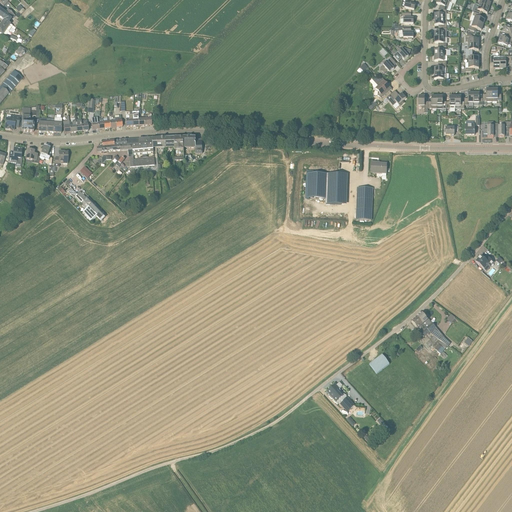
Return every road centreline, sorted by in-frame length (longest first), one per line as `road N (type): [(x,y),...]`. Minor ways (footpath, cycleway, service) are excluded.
road 1 (tertiary): [(511,148),(191,131),(0,136)]
road 2 (track): [(34,511),(237,441),(317,389)]
road 3 (unclassified): [(317,389),(435,294),(511,206)]
